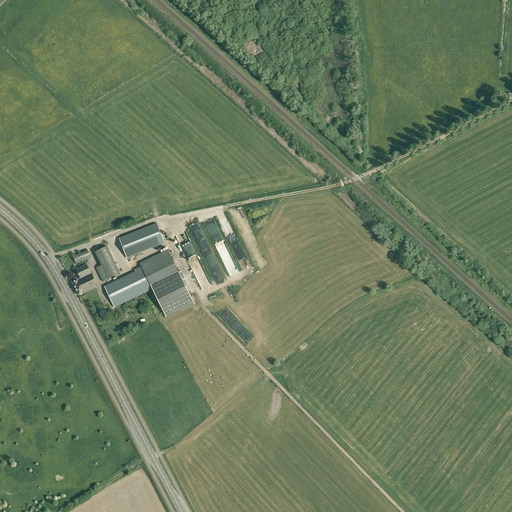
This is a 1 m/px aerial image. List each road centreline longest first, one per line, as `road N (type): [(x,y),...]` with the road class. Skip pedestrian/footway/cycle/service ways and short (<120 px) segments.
road 1 (primary): [(181,511),(56,271),(0,209)]
road 2 (track): [(48,260),(158,219),(347,182)]
road 3 (track): [(403,511),(267,373)]
road 4 (track): [(267,373),(199,304),(158,219)]
road 5 (track): [(362,175),(511,102)]
road 6 (track): [(267,373),(152,457)]
